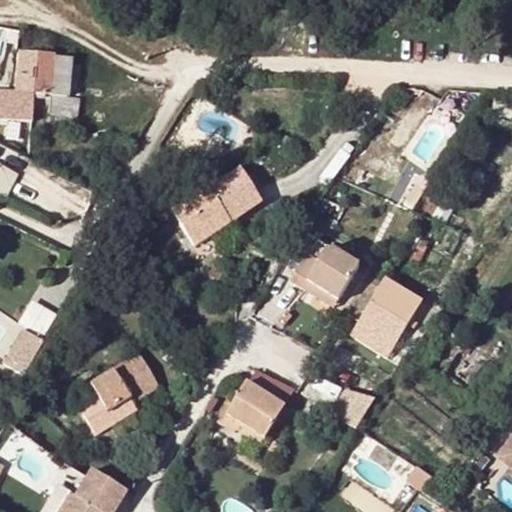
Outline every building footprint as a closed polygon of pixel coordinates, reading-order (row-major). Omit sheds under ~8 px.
[(33,94),(35,54),(17,52),(15,93),(33,94)] [(51,55),(35,54),(33,94),(50,95),(49,113),(77,117),(79,98),(67,98),(69,60),(51,58),(51,55)] [(150,119),(111,116),(110,134),(148,137),(150,119)] [(13,173),(0,166),(0,194),(2,195),(13,173)] [(236,170),(205,191),(198,196),(194,190),(164,211),(190,248),(258,203),(236,170)] [(201,185),(194,190),(198,196),(205,191),(201,185)] [(313,241),(304,257),(317,264),(325,249),(313,241)] [(356,266),(325,249),(317,264),(304,257),(288,283),(301,291),(305,284),(334,302),(356,266)] [(385,280),(348,334),(384,359),(421,304),(385,280)] [(305,284),(301,291),(332,309),(334,302),(305,284)] [(25,335),(8,366),(23,374),(40,344),(25,335)] [(80,408),(97,435),(136,411),(133,405),(159,389),(138,354),(89,385),(97,397),(80,408)] [(219,425),(234,435),(239,427),(263,442),(283,409),(245,385),(219,425)] [(360,430),(380,401),(352,390),(336,416),(360,430)] [(511,451),(506,447),(497,459),(511,470),(511,451)] [(111,511),(125,491),(90,469),(73,495),(69,492),(56,511),(111,511)]
